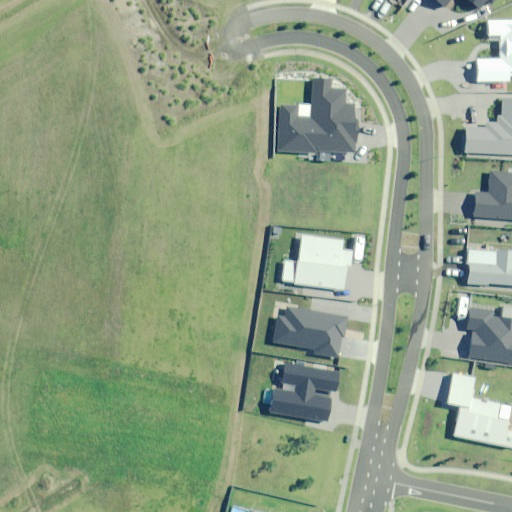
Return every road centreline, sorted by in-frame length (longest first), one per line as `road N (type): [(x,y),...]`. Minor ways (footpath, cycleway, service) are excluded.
road 1 (residential): [(389,269),(402,151),(389,93),(371,69),(311,39),(252,46),(237,40),(245,24),(301,15),(364,36),(407,78),(424,137),(422,273)]
road 2 (residential): [(422,273),(381,481)]
road 3 (residential): [(357,474),(389,269)]
road 4 (residential): [(511,507),(381,481)]
